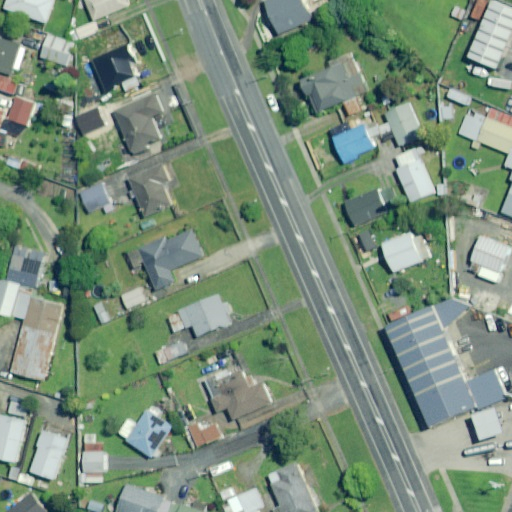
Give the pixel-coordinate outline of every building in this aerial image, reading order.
[(56,0),(9,0),(7,9),(49,23),(56,0)] [(132,6),(129,0),(87,0),(96,20),(132,6)] [(267,12),(274,28),(279,25),(284,36),(316,21),(310,7),(326,0),(273,0),(268,2),(272,10),(267,12)] [(511,25),(511,13),(488,3),(464,59),(493,71),(511,25)] [(99,33),(96,23),(71,32),(75,42),(99,33)] [(81,44),(50,35),(43,58),(74,67),(81,44)] [(16,75),(20,77),(29,46),(0,37),(0,70),(9,73),(7,77),(0,74),(0,89),(18,95),(22,82),(15,79),(16,75)] [(110,56),(97,61),(100,71),(95,72),(99,82),(104,80),(107,90),(125,84),(127,91),(142,86),(138,75),(142,73),(132,44),(120,48),(118,44),(107,48),(110,56)] [(372,91),(355,52),(332,62),(334,67),(306,79),(320,113),(347,102),(354,117),(370,110),(364,95),(372,91)] [(474,96),(455,88),(451,97),(470,106),(474,96)] [(152,155),(166,149),(164,143),(168,142),(160,124),(170,120),(159,94),(117,112),(130,144),(121,148),(124,154),(133,151),(134,154),(149,147),(152,155)] [(34,102),(35,98),(27,95),(25,99),(20,97),(12,119),(30,126),(39,104),(34,102)] [(75,111),(75,97),(57,97),(57,112),(75,111)] [(371,131),(368,124),(336,138),(348,166),(363,160),(361,155),(379,148),(375,139),(383,135),(385,141),(398,135),(403,147),(428,135),(413,102),(387,113),(391,122),(371,131)] [(456,107),(441,107),(441,123),(456,123),(456,107)] [(511,133),(511,122),(483,110),(469,142),(502,156),(511,133)] [(106,121),(102,111),(82,119),(86,129),(106,121)] [(434,185),(419,149),(399,157),(404,168),(399,170),(413,203),(434,194),(446,195),(446,185),(434,185)] [(42,166),(10,155),(6,164),(38,175),(42,166)] [(169,164),(132,179),(136,189),(131,191),(135,200),(139,198),(146,216),(176,204),(170,189),(178,186),(169,164)] [(511,171),(494,213),(511,220),(511,171)] [(358,227),(391,213),(390,211),(403,205),(389,172),(376,178),(380,189),(348,202),(358,227)] [(487,186),(448,175),(446,197),(481,208),(487,186)] [(115,204),(107,184),(83,193),(91,214),(115,204)] [(461,215),(449,215),(449,232),(460,232),(461,215)] [(435,224),(424,228),(429,242),(440,238),(435,224)] [(208,257),(197,228),(157,244),(156,241),(130,251),(137,269),(149,264),(159,289),(178,282),(174,270),(208,257)] [(396,273),(433,258),(424,236),(417,239),(415,233),(385,245),(396,273)] [(504,251),(476,240),(466,262),(494,274),(504,251)] [(49,254),(17,246),(8,280),(40,289),(49,254)] [(42,302),(45,291),(3,280),(0,290),(0,313),(26,320),(13,373),(47,381),(65,307),(42,302)] [(60,280),(50,280),(49,294),(59,295),(60,280)] [(504,290),(486,283),(481,296),(478,295),(475,304),(511,318),(511,286),(507,284),(504,290)] [(149,302),(143,288),(124,296),(130,310),(149,302)] [(231,303),(227,304),(223,295),(171,317),(178,333),(196,325),(201,337),(235,322),(232,316),(236,314),(231,303)] [(439,309),(394,328),(437,428),(511,397),(500,370),(470,382),(439,309)] [(192,351),(187,340),(158,354),(163,364),(192,351)] [(268,382),(258,386),(250,364),(243,367),(240,359),(224,365),(227,373),(208,380),(221,413),(232,408),(236,419),(277,404),(268,382)] [(11,479),(19,481),(22,469),(18,468),(19,464),(29,421),(28,421),(32,406),(21,403),(23,399),(14,396),(9,416),(2,414),(0,423),(0,432),(0,433),(0,434),(0,458),(14,463),(13,467),(13,469),(11,479)] [(163,412),(155,407),(153,411),(151,409),(129,441),(154,458),(176,427),(160,416),(163,412)] [(500,407),(474,416),(484,443),(510,434),(500,407)] [(208,418),(191,425),(199,447),(225,437),(220,423),(211,427),(208,418)] [(70,439),(46,432),(33,472),(57,480),(70,439)] [(80,473),(79,488),(86,488),(86,483),(107,484),(109,443),(95,443),(95,435),(87,435),(86,473),(80,473)] [(276,511),(326,511),(329,511),(306,460),(270,476),(283,506),(276,510),(276,511)] [(198,500),(195,508),(191,506),(192,502),(186,499),(185,504),(130,485),(120,511),(208,511),(207,511),(209,504),(198,500)] [(259,489),(238,498),(236,493),(222,498),(227,511),(260,511),(259,510),(267,507),(259,489)] [(9,511),(48,511),(32,493),(9,511)]
